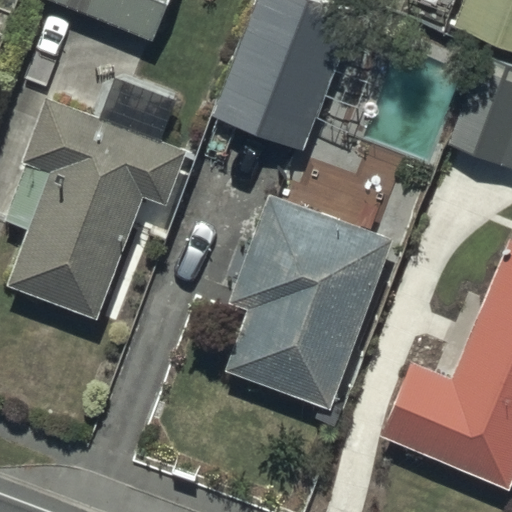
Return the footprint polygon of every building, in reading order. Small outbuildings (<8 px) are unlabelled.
[(51,0),(161,42),(176,0),(51,0)] [(363,12),(329,0),(260,0),(217,120),(313,154),(363,12)] [(511,0),(470,0),(458,38),(511,55),(511,0)] [(511,85),(476,73),(451,145),(511,166),(511,85)] [(192,152),(51,100),(5,224),(31,234),(12,287),(102,321),(146,203),(170,212),(192,152)] [(397,240),(334,216),(327,161),(284,198),(276,195),(232,308),(251,315),(230,370),(332,410),(397,240)] [(511,489),(511,246),(456,386),(412,369),(385,439),(511,489)]
